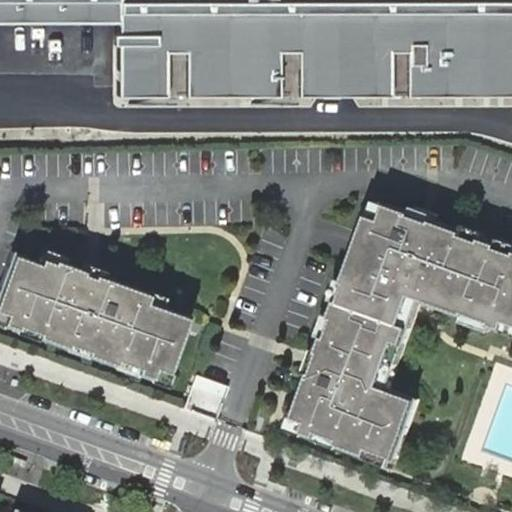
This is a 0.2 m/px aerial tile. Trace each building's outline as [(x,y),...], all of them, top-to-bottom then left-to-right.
[(0,0),(0,19),(118,19),(118,0),(0,0)] [(511,0),(118,0),(118,19),(118,31),(118,44),(118,94),(386,94),(394,94),(423,94),(430,94),(511,93),(511,0)] [(511,247),(377,198),(294,426),(397,464),(420,398),(392,387),(424,298),(511,329),(511,247)] [(11,250),(0,281),(0,319),(16,326),(18,321),(37,328),(36,333),(66,343),(68,339),(86,346),(85,350),(114,361),(116,356),(137,364),(135,369),(151,375),(154,365),(166,369),(186,314),(144,299),(147,290),(53,256),(51,259),(40,256),(38,260),(11,250)] [(16,326),(14,329),(35,336),(36,333),(37,328),(18,321),(16,326)] [(66,343),(65,347),(83,354),(85,350),(86,346),(68,339),(66,343)] [(114,361),(113,365),(134,373),(135,369),(137,364),(116,356),(114,361)] [(151,375),(149,378),(161,383),(166,369),(154,365),(151,375)] [(192,384),(183,408),(216,420),(225,396),(192,384)]
